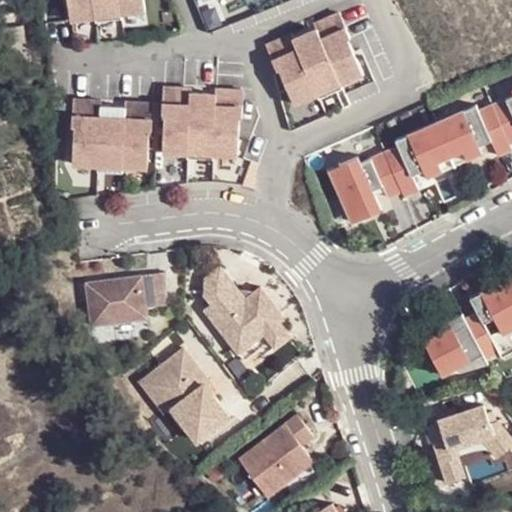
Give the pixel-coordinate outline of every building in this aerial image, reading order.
[(66,0),(68,18),(92,16),(93,21),(119,19),(119,14),(143,12),(141,0),(66,0)] [(0,74),(32,69),(26,12),(0,15),(0,74)] [(296,40),(294,35),(268,46),(279,71),(281,70),(297,105),(319,95),(321,100),(345,89),(343,84),(365,74),(350,40),(352,39),(341,14),(316,25),(318,30),(296,40)] [(193,95),(193,90),(165,89),(164,116),(167,116),(165,154),(189,155),(189,160),(216,161),(216,156),(240,156),(241,119),(244,119),(245,92),(217,91),(217,96),(193,95)] [(511,99),(493,107),(511,146),(511,145),(511,99)] [(103,108),(103,103),(75,101),(74,129),(77,129),(75,167),(99,168),(99,173),(125,174),(125,169),(150,170),(151,132),(154,132),(155,105),(127,104),(127,109),(103,108)] [(477,107),(437,125),(455,168),(483,155),(480,148),(492,143),(499,158),(511,152),(511,149),(511,146),(493,107),(480,113),(477,107)] [(399,148),(385,154),(402,193),(405,199),(419,193),(412,178),(424,173),(427,180),(455,168),(437,125),(396,143),(399,148)] [(402,193),(385,154),(361,165),(358,159),(330,172),(353,225),(381,212),(373,193),(383,188),(387,200),(402,193)] [(203,309),(238,353),(264,334),(280,320),(285,316),(260,286),(245,298),(220,266),(204,278),(203,294),(210,304),(203,309)] [(166,275),(86,286),(92,329),(149,321),(147,310),(164,308),(166,275)] [(511,279),(479,298),(486,311),(474,318),(495,357),(508,349),(511,356),(511,355),(511,279)] [(495,357),(474,318),(470,313),(458,320),(455,316),(443,322),(448,333),(432,341),(451,374),(467,366),(469,369),(498,361),(495,357)] [(291,334),(280,320),(264,334),(275,348),(291,334)] [(184,347),(153,371),(177,402),(171,407),(197,440),(229,415),(211,391),(205,382),(209,379),(184,347)] [(153,371),(140,380),(164,412),(171,407),(177,402),(153,371)] [(209,379),(205,382),(211,391),(215,388),(209,379)] [(447,453),(452,451),(479,443),(494,462),(511,447),(495,426),(487,428),(481,409),(425,428),(437,467),(450,463),(447,453)] [(293,416),(237,458),(266,496),(309,462),(297,446),(309,437),(293,416)] [(452,451),(447,453),(450,463),(437,467),(444,487),(462,482),(452,451)] [(338,511),(331,501),(315,511),(338,511)]
